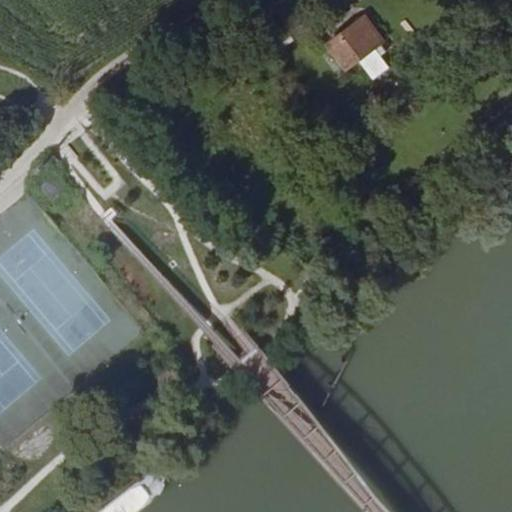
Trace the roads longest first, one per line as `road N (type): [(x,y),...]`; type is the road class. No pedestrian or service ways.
road 1 (unclassified): [(0,185),(112,72)]
road 2 (track): [(220,0),(112,72)]
